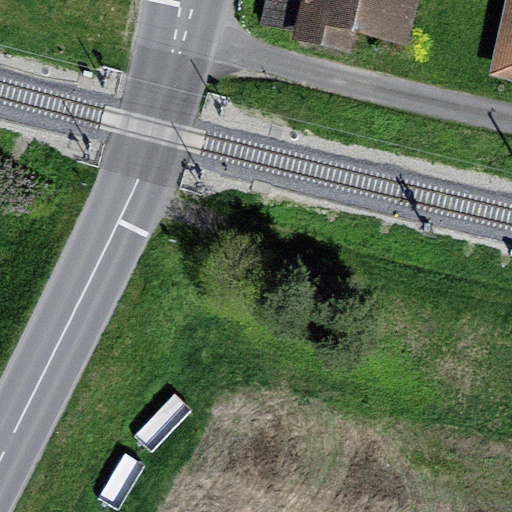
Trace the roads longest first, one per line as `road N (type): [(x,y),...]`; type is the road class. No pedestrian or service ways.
road 1 (secondary): [(0,463),(118,219),(181,0)]
road 2 (track): [(172,37),(511,117)]
